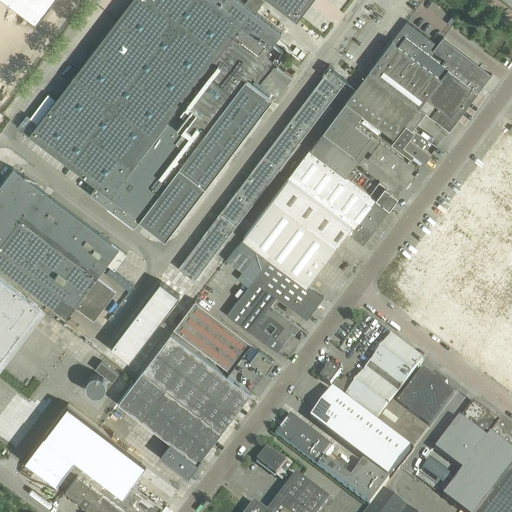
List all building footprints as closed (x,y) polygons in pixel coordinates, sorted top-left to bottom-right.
[(0,0),(0,106),(56,32),(38,18),(14,0),(0,0)] [(14,0),(38,18),(51,0),(14,0)] [(25,120),(21,126),(59,155),(58,156),(39,142),(32,150),(61,172),(67,164),(59,157),(61,156),(97,183),(91,191),(116,209),(135,224),(140,217),(149,224),(166,236),(206,184),(275,95),(278,97),(292,77),(284,71),(263,55),(281,31),(256,12),(245,3),(240,0),(130,0),(56,99),(48,110),(45,108),(41,105),(32,117),(29,114),(25,120)] [(247,0),(245,3),(256,12),(264,0),(274,0),(297,17),(310,0),(247,0)] [(407,21),(370,69),(425,111),(449,130),(457,120),(478,93),(492,74),(491,74),(490,75),(484,70),(479,67),(443,39),(443,37),(437,44),(407,21)] [(182,264),(179,268),(194,280),(212,256),(253,203),(268,184),(281,167),(287,158),(346,80),(333,70),(334,69),(329,65),(327,67),(325,70),(327,72),(182,264)] [(356,88),(345,102),(351,106),(362,114),(394,139),(405,123),(412,128),(425,111),(370,69),(356,88)] [(345,102),(323,131),(356,156),(356,155),(364,145),(372,152),(368,158),(406,187),(419,170),(388,147),(379,139),(376,137),(372,134),(370,132),(356,122),(362,114),(351,106),(345,102)] [(391,142),(391,143),(411,158),(411,157),(414,153),(425,162),(431,154),(423,147),(428,140),(422,136),(415,131),(412,128),(405,123),(394,139),(391,142)] [(323,131),(310,148),(334,167),(351,180),(356,173),(351,169),(348,167),(356,156),(323,131)] [(310,148),(286,180),(301,192),(353,231),(351,234),(363,244),(387,213),(390,209),(370,194),(351,180),(334,167),(310,148)] [(511,151),(473,203),(475,204),(487,214),(500,224),(511,232),(511,151)] [(0,267),(65,317),(74,305),(93,320),(115,291),(96,276),(106,264),(114,270),(120,263),(127,254),(12,167),(5,177),(0,183),(0,267)] [(286,180),(243,237),(259,249),(261,250),(271,257),(307,285),(347,231),(351,234),(353,231),(301,192),(286,180)] [(379,182),(370,194),(390,209),(399,197),(379,182)] [(462,195),(443,219),(456,229),(475,204),(473,203),(462,195)] [(475,204),(456,229),(469,238),(487,214),(475,204)] [(487,214),(469,238),(482,248),(500,224),(487,214)] [(511,232),(500,224),(482,248),(494,258),(511,234),(511,232)] [(511,234),(494,258),(507,267),(511,260),(511,234)] [(249,286),(227,314),(250,331),(257,323),(258,321),(262,324),(269,315),(284,326),(276,337),(271,334),(265,342),(276,352),(277,352),(282,346),(284,343),(292,332),(295,334),(300,327),(271,304),(277,295),(307,318),(323,297),(307,285),(271,257),(261,250),(255,259),(253,258),(238,277),(249,286)] [(417,254),(405,270),(417,279),(429,263),(417,254)] [(417,279),(405,295),(418,305),(430,289),(442,273),(429,263),(417,279)] [(134,286),(110,268),(105,274),(129,292),(134,286)] [(405,270),(393,286),(405,295),(417,279),(405,270)] [(442,273),(430,289),(443,299),(455,283),(442,273)] [(0,356),(38,306),(0,277),(0,356)] [(161,281),(155,288),(174,303),(180,295),(161,281)] [(443,299),(431,315),(444,324),(456,309),(468,293),(455,283),(443,299)] [(155,288),(150,295),(169,310),(174,303),(155,288)] [(430,289),(418,305),(431,315),(443,299),(430,289)] [(456,309),(444,324),(456,334),(468,318),(481,302),(468,293),(456,309)] [(150,295),(144,303),(163,317),(169,310),(150,295)] [(251,342),(195,300),(174,327),(230,370),(240,357),(242,358),(244,358),(246,354),(246,352),(245,351),(251,342)] [(481,302),(468,318),(481,328),(493,312),(481,302)] [(144,303),(139,310),(158,324),(163,317),(144,303)] [(139,310),(133,317),(152,332),(158,324),(139,310)] [(481,328),(469,344),(483,355),(508,323),(493,312),(481,328)] [(133,317),(128,324),(147,339),(152,332),(133,317)] [(468,318),(456,334),(469,344),(481,328),(468,318)] [(128,324),(122,332),(141,346),(147,339),(128,324)] [(122,332),(117,339),(136,353),(141,346),(122,332)] [(159,454),(186,475),(188,476),(205,453),(205,452),(250,393),(170,332),(134,380),(118,402),(168,440),(165,444),(166,445),(159,454)] [(335,390),(360,409),(400,439),(413,449),(428,429),(392,401),(423,360),(408,348),(392,336),(360,377),(356,383),(354,385),(344,377),(341,382),(335,390)] [(511,336),(493,362),(507,373),(511,366),(511,336)] [(117,339),(111,346),(130,361),(136,353),(117,339)] [(250,360),(266,372),(275,361),(272,359),(259,348),(250,360)] [(95,369),(112,381),(118,373),(101,361),(95,369)] [(341,382),(337,378),(341,373),(331,365),(320,379),(335,390),(341,382)] [(429,428),(454,395),(444,388),(447,384),(434,375),(432,378),(422,371),(397,404),(429,428)] [(410,449),(333,390),(311,419),(388,478),(410,449)] [(460,418),(435,450),(463,471),(500,422),(488,413),(487,414),(473,403),(474,402),(473,402),(461,418),(460,418)] [(68,403),(26,458),(39,468),(48,474),(91,507),(97,511),(158,511),(159,511),(160,510),(163,506),(134,485),(137,480),(142,474),(143,472),(172,494),(178,486),(99,427),(68,403)] [(291,415),(276,435),(277,436),(318,467),(370,506),(383,489),(389,481),(363,462),(355,473),(352,478),(325,458),(329,454),(333,447),(293,417),(291,415)] [(463,471),(443,497),(463,511),(478,511),(490,497),(511,468),(511,427),(502,420),(500,422),(463,471)] [(267,448),(257,461),(256,463),(257,464),(258,462),(276,475),(275,477),(275,478),(286,463),(267,448)] [(511,511),(511,468),(490,497),(478,511),(511,511)] [(320,511),(330,500),(297,474),(292,481),(268,511),(266,511),(255,503),(254,505),(251,502),(244,511),(320,511)] [(405,511),(408,508),(383,489),(370,506),(369,508),(365,511),(405,511)]
